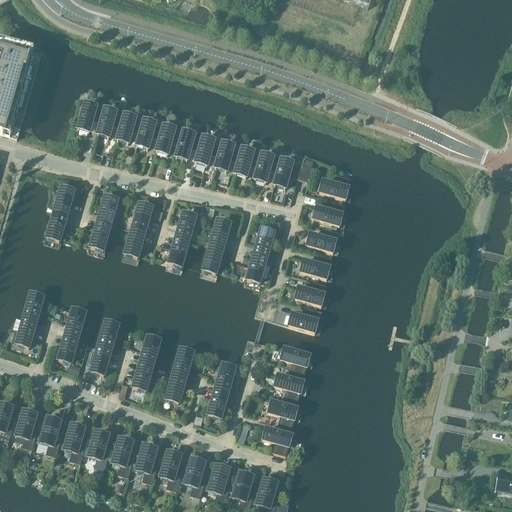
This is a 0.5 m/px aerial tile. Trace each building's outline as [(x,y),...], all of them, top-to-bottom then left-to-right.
[(337,0),(367,11),(370,0),(223,0),(244,7),(246,0),(337,0)] [(0,137),(17,143),(19,134),(41,57),(19,51),(0,45),(0,137)] [(86,107),(85,106),(77,133),(79,133),(79,132),(88,135),(87,136),(88,136),(92,124),(101,126),(104,113),(96,110),(95,109),(95,110),(86,108),(86,107)] [(112,129),(120,132),(124,118),(115,116),(116,115),(115,115),(114,116),(105,113),(106,112),(105,112),(104,113),(101,126),(97,138),(98,139),(98,138),(107,140),(107,141),(108,142),(112,129)] [(120,132),(117,144),(118,144),(127,146),(127,147),(128,147),(131,135),(140,137),(144,124),(135,121),(134,121),(125,119),(125,118),(124,118),(120,132)] [(159,143),(163,130),(155,127),(154,126),(154,127),(145,124),(144,123),(144,124),(140,137),(136,150),(137,150),(138,149),(146,152),(147,153),(151,141),(159,143)] [(163,129),(163,130),(156,155),(157,156),(157,155),(166,157),(166,158),(167,158),(170,146),(179,149),(183,135),(174,133),(174,132),(173,132),(173,133),(164,130),(165,129),(163,129)] [(199,154),(201,145),(203,141),(194,138),(193,137),(193,138),(184,136),(184,135),(183,135),(179,149),(176,161),(177,161),(177,160),(186,163),(185,164),(186,164),(190,152),(199,154)] [(201,145),(199,154),(195,166),(196,167),(196,166),(205,169),(206,170),(210,157),(218,160),(221,151),(222,146),(213,144),(214,143),(213,143),(212,144),(203,141),(204,141),(203,140),(203,141),(201,145)] [(221,151),(218,160),(215,172),(216,172),(225,174),(225,175),(226,175),(229,163),(238,166),(242,152),(233,150),(233,149),(232,149),(232,150),(223,147),(223,146),(222,146),(221,151)] [(242,152),(238,166),(234,178),(235,178),(236,177),(245,180),(244,181),(245,181),(249,169),(257,171),(261,158),(253,155),(252,154),(252,155),(243,153),(243,152),(242,151),(242,152)] [(261,158),(257,171),(254,183),(255,184),(255,183),(264,185),(264,186),(265,186),(268,174),(277,177),(277,176),(281,163),(272,161),(272,160),(271,160),(271,161),(262,158),(263,157),(262,157),(261,158)] [(303,162),(301,169),(297,183),(307,185),(313,165),(303,162)] [(277,176),(277,177),(274,189),(275,189),(275,188),(284,191),(284,192),(285,192),(288,180),(297,183),(301,169),(292,166),(291,166),(282,164),(282,163),(281,163),(277,176)] [(348,192),(350,183),(337,179),(334,188),(322,185),(322,186),(320,195),(319,195),(319,196),(345,203),(345,202),(347,193),(348,193),(348,192)] [(61,192),(54,216),(66,220),(73,195),(61,192)] [(117,204),(105,201),(98,226),(110,229),(117,204)] [(313,222),(339,230),(339,229),(338,228),(341,219),(342,220),(342,219),(341,218),(344,209),(331,205),(328,215),(316,211),(315,212),(316,212),(314,221),(313,221),(313,222)] [(139,208),(132,233),(144,236),(151,211),(139,208)] [(66,220),(54,216),(47,241),(59,245),(66,220)] [(176,242),(188,245),(195,220),(183,217),(176,242)] [(217,224),(210,249),(222,253),(229,228),(217,224)] [(110,229),(98,226),(90,250),(102,254),(110,229)] [(322,241),(309,238),(309,239),(310,239),(307,248),(306,249),(332,256),(333,255),(332,255),(334,246),(335,246),(336,245),(335,245),(338,236),(324,232),(322,241)] [(144,236),(132,233),(125,258),(137,261),(144,236)] [(261,233),(254,258),(266,262),(273,237),(261,233)] [(188,245),(176,242),(169,267),(181,270),(188,245)] [(222,253),(210,249),(203,274),(215,277),(222,253)] [(266,262),(254,258),(247,283),(259,286),(266,262)] [(301,274),(300,274),(300,275),(326,283),(326,282),(326,281),(328,273),(329,273),(329,272),(331,262),(318,259),(315,268),(303,264),(303,265),(303,266),(301,274)] [(295,302),(321,310),(321,309),(320,308),(323,299),(324,300),(324,299),(323,298),(326,289),(313,285),(310,295),(298,291),(297,292),(298,292),(296,301),(295,301),(295,302)] [(23,323),(35,326),(43,301),(30,298),(23,323)] [(288,329),(314,336),(315,335),(314,335),(316,326),(317,326),(317,325),(320,316),(306,312),(303,321),(291,318),(291,319),(292,319),(289,328),(288,328),(288,329)] [(72,313),(65,338),(77,342),(84,317),(72,313)] [(35,326),(23,323),(16,348),(28,351),(35,326)] [(117,329),(105,325),(98,350),(110,354),(117,329)] [(77,342),(65,338),(58,363),(70,367),(77,342)] [(147,341),(140,366),(152,369),(159,344),(147,341)] [(91,375),(103,379),(110,354),(98,350),(91,375)] [(281,362),(280,363),(292,367),(290,376),(303,380),(306,371),(307,370),(306,369),(308,361),(309,361),(310,360),(283,352),(283,353),(284,354),(281,362)] [(180,353),(173,378),(185,381),(192,356),(180,353)] [(152,369),(140,366),(133,391),(145,394),(152,369)] [(215,393),(227,397),(234,372),(222,368),(215,393)] [(185,381),(173,378),(166,403),(178,406),(185,381)] [(275,389),(274,389),(274,390),(286,393),(283,402),(297,406),(299,397),(300,397),(300,396),(302,387),(303,387),(303,386),(277,379),(277,380),(275,389)] [(227,397),(215,393),(208,418),(220,422),(227,397)] [(268,415),(268,416),(280,420),(277,429),(291,433),(293,424),(294,424),(294,423),(293,423),(296,414),(297,414),(297,413),(271,405),(270,406),(271,407),(269,416),(268,415)] [(0,444),(8,447),(16,418),(10,417),(12,411),(0,408),(0,444)] [(16,440),(24,442),(21,451),(32,454),(40,425),(34,424),(36,418),(23,415),(16,440)] [(45,458),(56,461),(64,432),(58,430),(60,425),(47,422),(40,447),(48,449),(45,458)] [(70,465),(80,468),(88,439),(82,437),(84,432),(71,429),(64,453),(72,456),(70,465)] [(292,440),(288,439),(265,432),(265,433),(266,433),(263,442),(262,443),(274,447),(272,456),(285,460),(288,450),(288,451),(289,450),(288,449),(290,440),(291,441),(292,440)] [(96,463),(94,472),(104,475),(112,446),(106,444),(108,439),(95,435),(88,460),(96,463)] [(118,479),(128,482),(136,453),(130,451),(132,446),(119,442),(112,467),(120,469),(118,479)] [(142,486),(152,488),(160,460),(154,458),(156,453),(143,449),(136,474),(144,476),(142,486)] [(168,483),(166,492),(176,495),(184,466),(178,465),(180,460),(167,456),(160,481),(168,483)] [(190,499),(200,502),(208,473),(202,472),(204,466),(191,463),(184,488),(192,490),(190,499)] [(208,495),(216,497),(214,506),(224,509),(232,480),(227,479),(228,473),(216,470),(208,495)] [(238,511),(249,511),(256,487),(251,485),(252,480),(240,477),(232,502),(240,504),(238,511)] [(499,477),(496,494),(496,495),(496,494),(511,496),(511,480),(499,478),(500,477),(499,477)] [(264,511),(275,511),(280,494),(275,492),(276,487),(264,484),(256,508),(264,511)]
